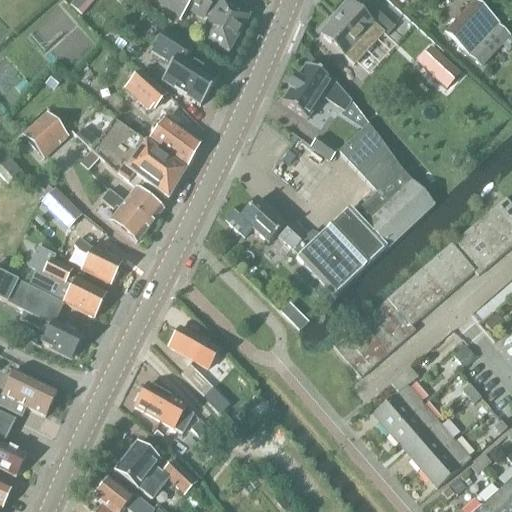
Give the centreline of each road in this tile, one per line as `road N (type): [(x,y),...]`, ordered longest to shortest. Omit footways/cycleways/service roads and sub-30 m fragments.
road 1 (tertiary): [(100,401),(184,233),(283,0)]
road 2 (track): [(134,339),(240,451),(267,450),(317,508)]
road 3 (unknown): [(214,162),(285,212),(310,205),(344,177)]
road 4 (tertiary): [(51,511),(100,401)]
